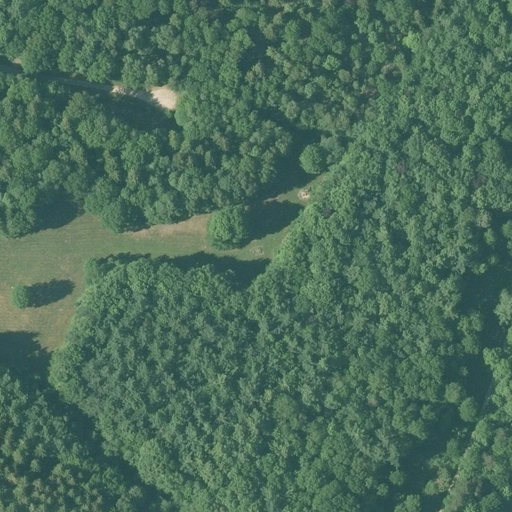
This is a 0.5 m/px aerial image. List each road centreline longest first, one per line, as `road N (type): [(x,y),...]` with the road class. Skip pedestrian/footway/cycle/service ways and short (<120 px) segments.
road 1 (track): [(141,511),(188,439),(263,397),(287,365),(319,302),(348,200),(375,158)]
road 2 (track): [(182,511),(151,493),(0,334)]
road 3 (track): [(375,158),(481,0)]
road 4 (track): [(0,68),(164,99)]
road 5 (track): [(287,130),(214,84),(173,81),(144,96)]
